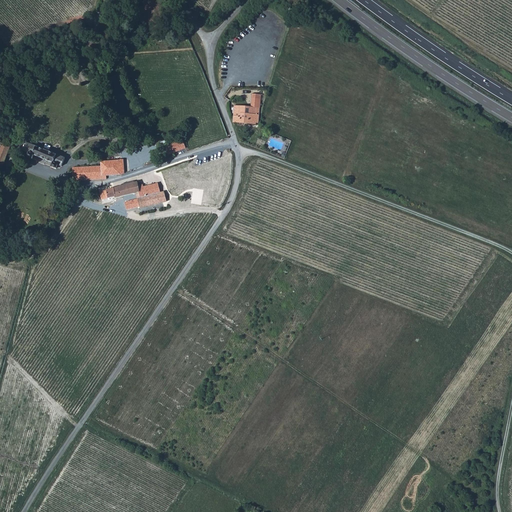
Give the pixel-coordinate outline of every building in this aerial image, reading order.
[(192,45),(188,37),(166,38),(129,41),(130,49),(155,47),(192,45)] [(233,118),(233,121),(258,123),(259,107),(234,105),(233,118)] [(3,141),(0,139),(0,145),(1,146),(0,148),(0,172),(3,164),(8,152),(11,144),(3,141)] [(183,139),(167,145),(169,153),(186,146),(183,139)] [(25,142),(22,150),(28,153),(27,157),(32,159),(33,155),(52,162),(51,166),(56,168),(58,164),(62,166),(65,157),(55,154),(40,147),(25,142)] [(73,166),(73,181),(80,180),(100,179),(106,179),(106,175),(112,175),(121,174),(125,173),(123,159),(101,160),(101,165),(85,166),(73,166)] [(100,191),(102,199),(115,196),(116,198),(127,195),(136,192),(137,195),(140,207),(167,200),(164,191),(160,192),(158,182),(143,186),(142,184),(138,185),(137,181),(100,191)]
